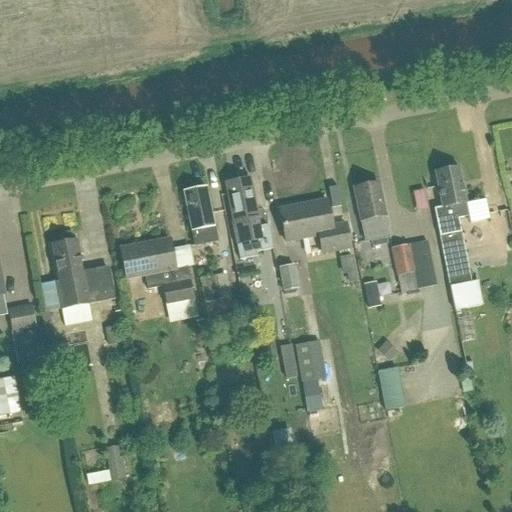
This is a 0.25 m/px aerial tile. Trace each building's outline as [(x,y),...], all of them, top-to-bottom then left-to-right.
[(443,249),(463,245),(455,207),(465,205),(458,169),(434,174),(441,210),(435,211),(443,249)] [(259,230),(257,222),(258,221),(249,181),(225,186),(234,225),(232,226),(240,264),(258,260),(257,256),(274,252),(269,228),(259,230)] [(388,238),(384,218),(377,185),(354,190),(360,224),(361,223),(365,243),(388,238)] [(194,248),(216,243),(213,229),(214,229),(206,190),(183,194),(194,248)] [(331,229),(326,203),(279,212),(285,244),(318,237),(321,255),(349,249),(344,227),(331,229)] [(70,234),(63,236),(61,239),(62,246),(51,248),(58,283),(54,284),(41,287),(46,315),(60,312),(114,301),(109,273),(82,278),(75,243),(74,243),(73,237),(70,234)] [(175,271),(169,242),(119,251),(125,281),(144,277),(146,291),(161,288),(165,305),(193,299),(187,268),(175,271)] [(400,296),(417,293),(417,291),(436,287),(426,243),(390,251),(400,296)] [(468,272),(463,245),(443,249),(448,276),(468,272)] [(282,293),(298,290),(293,266),(278,269),(282,293)] [(468,272),(448,276),(451,289),(471,285),(468,272)] [(219,302),(214,278),(199,281),(207,323),(233,318),(229,300),(219,302)] [(364,307),(376,305),(373,282),(360,284),(364,307)] [(11,333),(35,329),(31,306),(7,311),(11,333)] [(41,361),(36,332),(20,335),(20,332),(11,334),(17,366),(41,361)] [(283,371),(295,369),(290,346),(279,348),(283,371)] [(323,367),(316,368),(312,346),(296,349),(303,385),(326,381),(323,367)] [(380,411),(400,407),(393,368),(373,371),(380,411)] [(0,417),(21,414),(14,378),(0,380),(0,417)] [(110,483),(125,481),(119,448),(105,450),(110,483)] [(83,474),(84,484),(106,481),(105,471),(83,474)]
